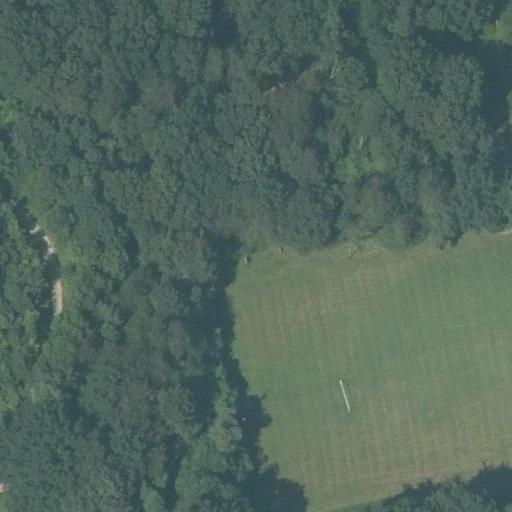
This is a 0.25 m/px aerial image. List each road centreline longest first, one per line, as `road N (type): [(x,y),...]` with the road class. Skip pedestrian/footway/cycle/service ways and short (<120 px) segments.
road 1 (track): [(233,0),(206,73),(202,127),(157,308),(86,434),(22,478)]
road 2 (track): [(511,164),(449,90),(384,67),(295,81),(189,168)]
road 3 (track): [(0,418),(41,369),(57,315),(42,240),(0,197)]
